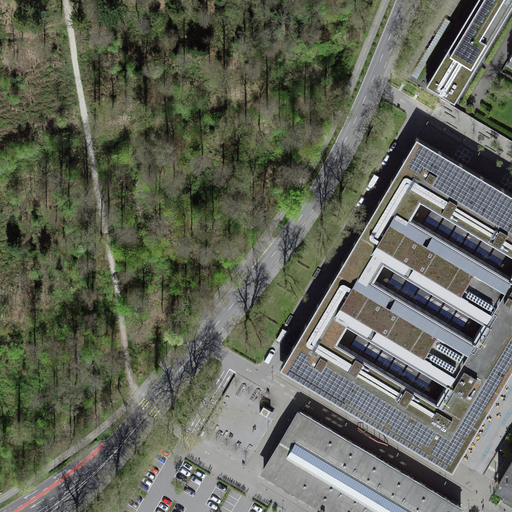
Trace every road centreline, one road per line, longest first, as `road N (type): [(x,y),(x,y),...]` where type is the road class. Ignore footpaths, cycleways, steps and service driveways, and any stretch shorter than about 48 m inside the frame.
road 1 (secondary): [(110,451),(299,217),(348,133),(404,0)]
road 2 (track): [(135,397),(63,0)]
